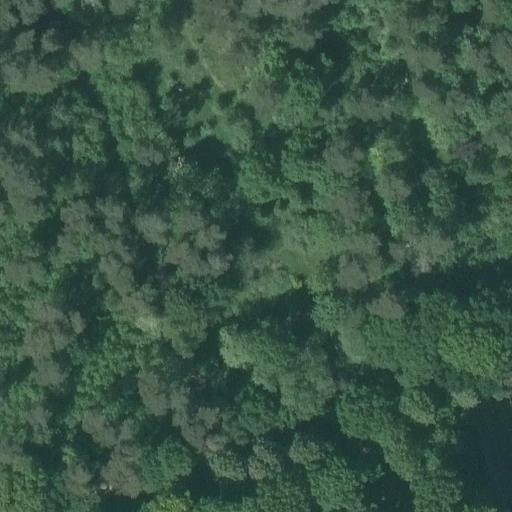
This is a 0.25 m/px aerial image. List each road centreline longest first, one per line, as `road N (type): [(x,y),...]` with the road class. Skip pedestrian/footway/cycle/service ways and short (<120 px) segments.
road 1 (track): [(224,456),(52,0)]
road 2 (track): [(489,350),(59,511)]
